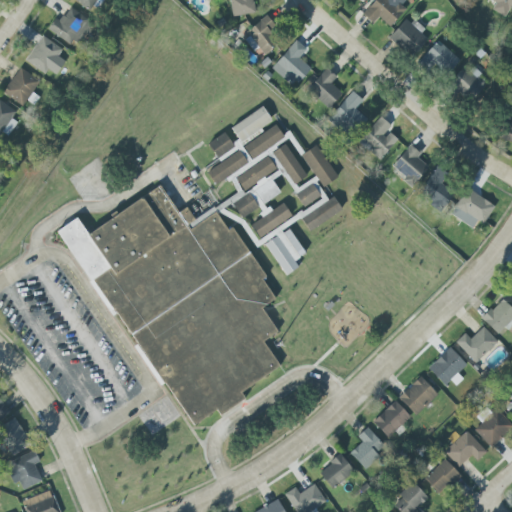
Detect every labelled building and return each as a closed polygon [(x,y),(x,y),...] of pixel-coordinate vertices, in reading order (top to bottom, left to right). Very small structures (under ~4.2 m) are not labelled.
[(96,0),(71,0),(92,10),(96,0)] [(255,13),(252,0),(228,0),(232,17),(255,13)] [(406,10),(397,2),(394,5),(389,0),(374,0),(362,14),(372,24),(378,17),(389,27),(406,10)] [(492,10),(504,17),(511,1),(511,0),(490,0),(496,3),(492,10)] [(93,23),(68,8),(60,22),(54,19),(47,30),(77,48),(93,23)] [(263,54),(284,37),(266,16),(244,34),(255,48),(257,47),(263,54)] [(429,38),(407,17),(389,37),(411,58),(429,38)] [(62,50),(42,36),(25,61),(44,74),(48,70),(56,75),(65,62),(57,56),(62,50)] [(310,68),(299,59),(306,49),(294,40),(277,64),(300,81),(310,68)] [(436,68),(445,76),(459,61),(437,41),(418,62),(431,74),(436,68)] [(471,69),(468,72),(463,67),(449,84),(471,102),(487,82),(471,69)] [(34,105),(38,96),(33,94),(40,80),(17,68),(3,95),(23,106),(25,101),(34,105)] [(342,93),(330,84),(336,77),(325,68),(307,91),(329,109),(342,93)] [(355,109),(362,101),(352,92),(328,119),(349,139),(367,119),(355,109)] [(8,136),(17,123),(11,119),(16,112),(0,100),(0,135),(2,132),(8,136)] [(230,127),(239,142),(272,122),(263,107),(230,127)] [(511,110),(500,139),(511,144),(511,110)] [(391,126),(379,116),(358,145),(380,161),(396,139),(387,132),(391,126)] [(249,158),(284,141),(277,127),(242,144),(249,158)] [(217,159),(234,147),(224,133),(207,144),(217,159)] [(272,153),(293,185),(306,177),(285,144),(272,153)] [(301,155),(322,187),(337,177),(316,145),(301,155)] [(420,154),(409,145),(392,166),(405,177),(402,180),(411,187),(427,167),(417,158),(420,154)] [(247,163),(238,150),(206,173),(216,186),(247,163)] [(234,178),(244,193),(230,202),(241,219),(257,209),(262,217),(250,225),(258,238),(291,217),(283,203),(269,212),(264,203),(279,194),(267,175),(275,170),(267,157),(234,178)] [(453,194),(440,184),(447,174),(437,166),(417,193),(440,211),(453,194)] [(293,192),(304,207),(323,193),(312,178),(293,192)] [(189,429),(56,233),(75,219),(87,235),(158,185),(190,230),(215,213),(275,300),(261,309),(277,333),(263,343),(279,366),(189,429)] [(450,214),(472,229),(477,221),(482,224),(494,207),(467,188),(450,214)] [(308,231),(342,210),(331,194),(257,241),(260,246),(264,243),(285,276),(298,268),(293,261),(303,255),(285,227),(300,218),(308,231)] [(511,321),(511,309),(501,299),(481,320),(499,336),(511,321)] [(464,333),(455,342),(474,363),(497,342),(483,327),(470,339),(464,333)] [(462,380),(457,374),(466,366),(450,348),(427,368),(444,386),(450,381),(455,386),(462,380)] [(437,395),(420,377),(398,397),(414,416),(437,395)] [(372,422),(387,439),(410,418),(395,401),(372,422)] [(511,425),(494,409),(474,431),(491,448),(511,425)] [(0,425),(0,436),(9,456),(29,447),(16,419),(0,425)] [(385,447),(366,428),(357,437),(362,442),(349,453),(363,468),(385,447)] [(471,456),(476,461),(485,452),(466,431),(444,452),(458,467),(471,456)] [(14,484),(19,482),(22,489),(41,482),(34,464),(39,462),(35,452),(6,462),(14,484)] [(318,471),(331,489),(353,473),(341,455),(318,471)] [(438,494),(459,476),(445,460),(424,478),(438,494)] [(392,505),(398,511),(416,511),(429,499),(412,483),(392,505)] [(284,494),(294,511),(310,511),(325,503),(314,484),(299,494),(295,487),(284,494)] [(59,511),(50,490),(21,502),(25,511),(59,511)] [(283,511),(278,500),(253,511),(283,511)]
